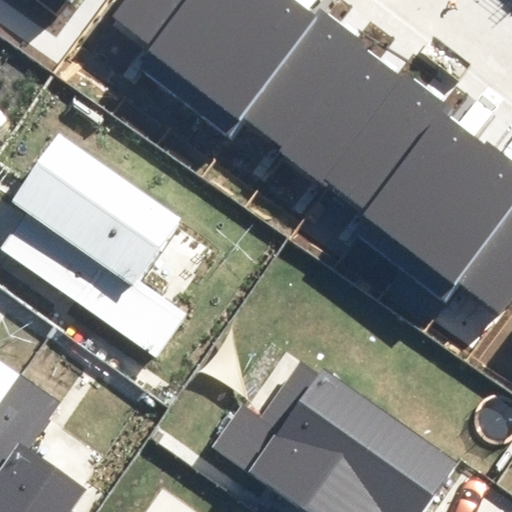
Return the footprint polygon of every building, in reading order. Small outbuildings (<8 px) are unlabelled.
[(511,159),(299,0),(140,0),(127,17),(166,46),(147,71),(235,137),(244,126),(366,218),(351,239),(449,313),(460,298),(500,329),(511,313),(511,159)] [(57,132),(0,218),(0,219),(135,308),(193,221),(57,132)] [(0,511),(86,511),(101,491),(37,446),(78,389),(0,334),(0,511)] [(308,363),(250,450),(344,511),(403,511),(443,452),(308,363)] [(511,511),(511,504),(503,498),(493,511),(511,511)] [(145,511),(130,501),(121,511),(233,511),(217,500),(207,511),(145,511)]
